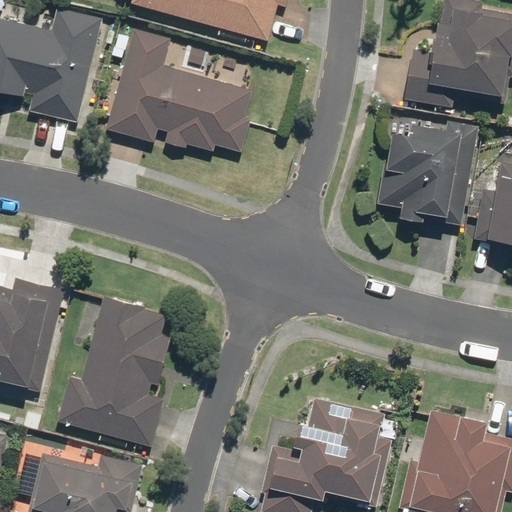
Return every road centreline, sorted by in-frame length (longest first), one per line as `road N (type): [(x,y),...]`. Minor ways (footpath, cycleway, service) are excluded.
road 1 (residential): [(0,182),(165,227),(270,271)]
road 2 (residential): [(270,271),(321,155),(350,0)]
road 3 (residential): [(270,271),(187,511)]
road 4 (residential): [(270,271),(511,334)]
